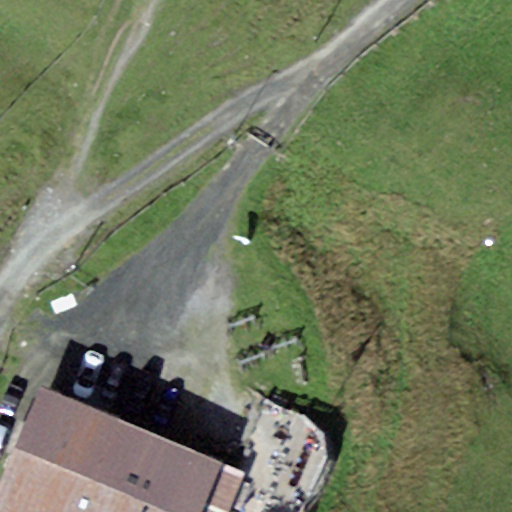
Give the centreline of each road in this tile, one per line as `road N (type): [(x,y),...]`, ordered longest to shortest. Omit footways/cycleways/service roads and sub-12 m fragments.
road 1 (track): [(50,249),(390,0)]
road 2 (track): [(91,130),(154,0)]
road 3 (track): [(91,130),(50,249)]
